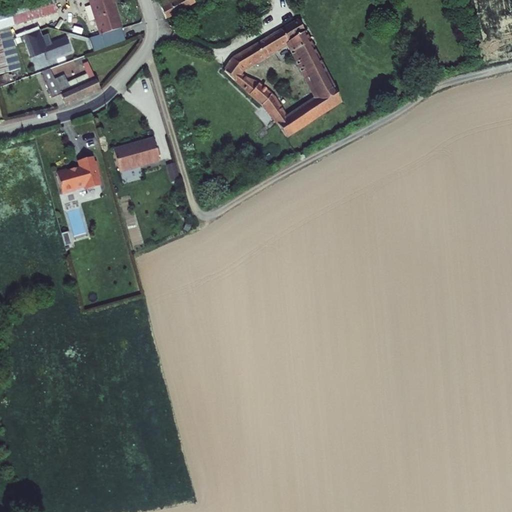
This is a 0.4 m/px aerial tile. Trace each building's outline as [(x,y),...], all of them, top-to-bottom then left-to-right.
[(53,0),(44,0),(24,6),(28,19),(57,10),(53,0)] [(112,0),(88,0),(99,34),(121,28),(112,0)] [(159,0),(158,1),(165,18),(195,1),(194,0),(159,0)] [(342,104),(296,19),(230,58),(225,67),(223,70),(261,105),(284,136),(342,104)] [(71,49),(66,36),(42,47),(47,59),(71,49)] [(50,70),(39,73),(51,99),(60,95),(64,105),(100,89),(88,63),(82,66),(88,80),(69,88),(63,74),(54,78),(50,70)] [(152,138),(112,149),(118,171),(158,160),(152,138)] [(91,156),(77,160),(79,167),(66,170),(65,168),(55,171),(61,192),(73,189),(73,188),(85,185),(86,188),(99,184),(97,176),(98,176),(96,166),(94,166),(91,156)] [(174,163),(166,165),(170,181),(178,179),(174,163)] [(67,232),(61,233),(64,247),(71,245),(67,232)]
